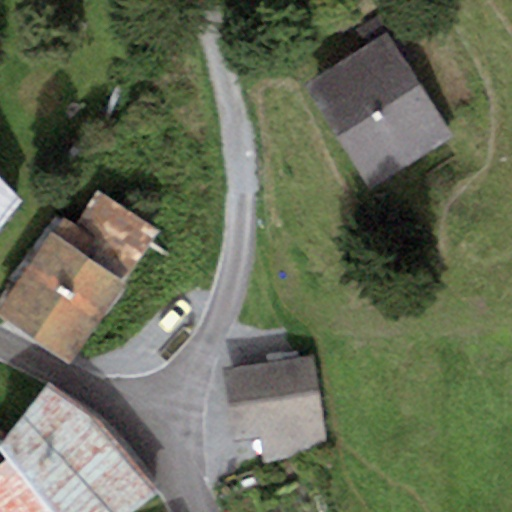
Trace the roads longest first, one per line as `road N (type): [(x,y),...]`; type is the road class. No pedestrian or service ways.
road 1 (unclassified): [(145,421),(220,317),(241,220),(241,160),(205,8)]
road 2 (residential): [(0,346),(145,421)]
